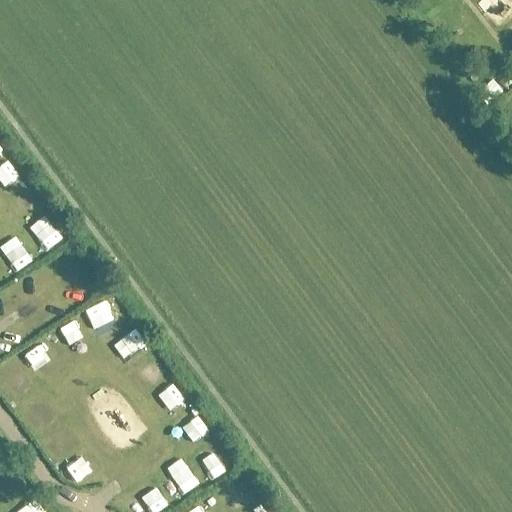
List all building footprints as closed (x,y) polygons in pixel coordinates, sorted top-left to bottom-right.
[(451,0),(437,0),(427,7),(436,21),(457,8),(451,0)] [(0,194),(0,195),(25,180),(11,159),(0,166),(0,194)] [(14,201),(29,221),(44,210),(29,190),(14,201)] [(92,331),(108,321),(97,304),(81,314),(92,331)] [(71,324),(55,333),(65,351),(81,342),(71,324)] [(120,365),(145,347),(131,327),(106,345),(120,365)] [(22,353),(33,374),(52,364),(41,343),(22,353)] [(138,364),(146,387),(165,380),(156,357),(138,364)] [(6,364),(0,367),(0,377),(8,390),(19,384),(6,364)] [(175,387),(162,400),(177,416),(191,403),(175,387)] [(36,431),(53,420),(41,402),(24,413),(36,431)] [(179,440),(188,454),(214,437),(198,413),(178,425),(185,436),(179,440)] [(81,460),(69,475),(84,486),(95,471),(81,460)] [(169,472),(181,500),(197,493),(185,465),(169,472)] [(0,494),(1,496),(19,479),(9,468),(0,476),(0,494)] [(222,505),(235,511),(247,511),(259,491),(236,479),(222,505)] [(166,511),(154,491),(139,501),(145,511),(166,511)]
